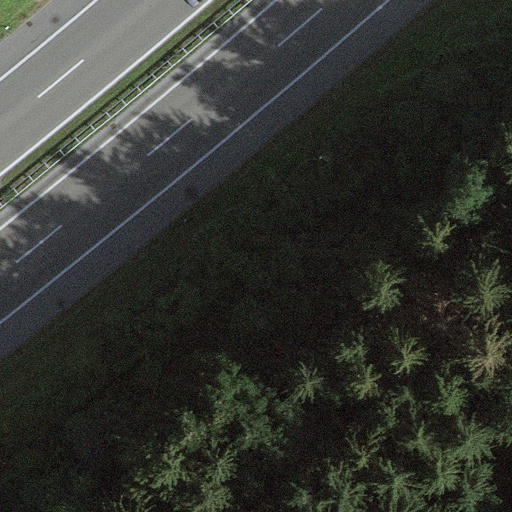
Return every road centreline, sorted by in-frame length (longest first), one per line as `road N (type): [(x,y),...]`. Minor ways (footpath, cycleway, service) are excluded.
road 1 (motorway): [(0,276),(333,0)]
road 2 (motorway): [(151,0),(0,125)]
